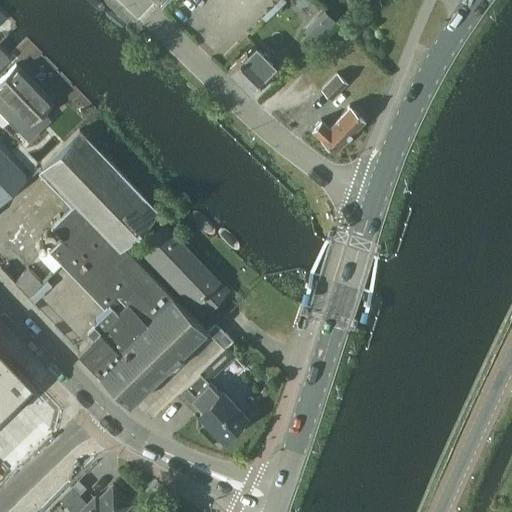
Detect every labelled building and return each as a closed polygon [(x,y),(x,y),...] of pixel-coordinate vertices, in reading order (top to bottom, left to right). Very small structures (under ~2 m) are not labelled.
[(250,91),(250,90),(254,94),(264,83),(261,80),(268,72),(264,68),(271,61),(257,48),(251,54),(247,50),(229,68),(250,91)] [(30,124),(53,101),(15,63),(0,78),(0,109),(8,118),(16,110),(30,124)] [(332,97),(347,82),(337,72),(322,87),(332,97)] [(335,148),(365,118),(349,103),(330,123),(323,116),(312,126),(335,148)] [(80,128),(50,156),(83,191),(71,203),(51,223),(61,234),(50,246),(106,307),(94,319),(100,325),(77,347),(129,401),(130,400),(205,328),(172,293),(123,243),(158,210),(80,128)] [(0,202),(27,176),(0,148),(0,202)] [(203,311),(226,290),(227,289),(161,221),(137,243),(203,311)] [(29,293),(42,281),(28,267),(15,280),(29,293)] [(376,296),(372,290),(311,270),(305,273),(303,277),(305,282),(370,303),(376,296)] [(216,322),(207,331),(225,348),(233,338),(216,322)] [(0,410),(32,379),(0,345),(0,410)] [(186,383),(205,403),(199,409),(224,435),(246,414),(220,389),(219,391),(199,371),(186,383)] [(118,511),(131,501),(112,480),(98,494),(95,491),(73,511),(118,511)] [(71,485),(60,496),(67,504),(78,493),(71,485)]
